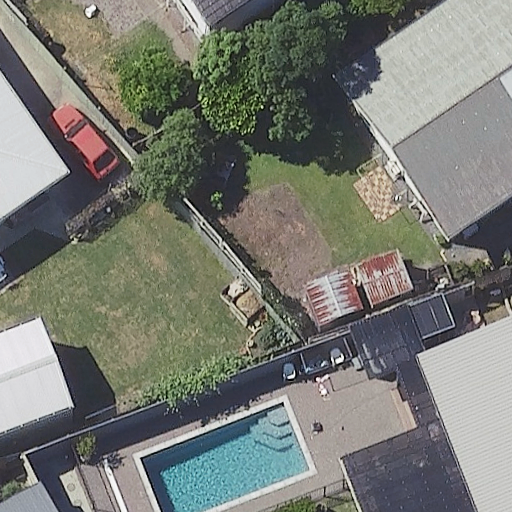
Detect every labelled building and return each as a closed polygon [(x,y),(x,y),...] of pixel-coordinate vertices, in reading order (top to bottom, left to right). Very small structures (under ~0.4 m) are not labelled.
[(164,0),(216,73),(318,0),(164,0)] [(511,0),(489,0),(341,107),(454,265),(511,223),(511,0)] [(0,249),(75,200),(0,86),(0,249)] [(0,460),(80,430),(45,340),(0,357),(0,460)] [(511,511),(511,345),(417,378),(442,453),(353,483),(362,511),(511,511)]
